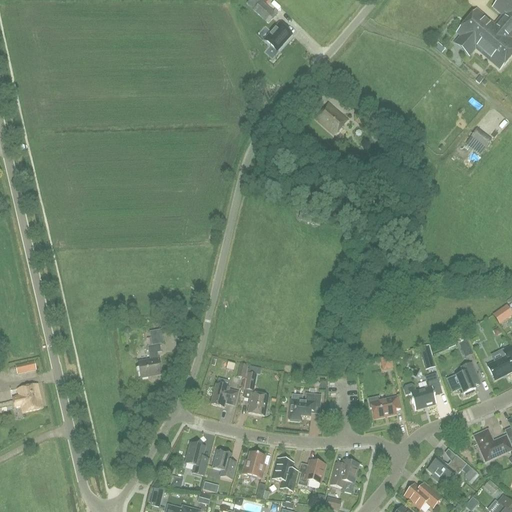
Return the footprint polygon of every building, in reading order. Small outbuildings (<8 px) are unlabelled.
[(256,0),(249,0),(246,4),(253,11),(268,25),(273,19),(276,16),(278,14),(275,11),(273,13),(264,6),(261,3),(261,2),(260,3),(256,0)] [(511,0),(501,0),(494,8),(504,17),(494,28),(476,12),(458,34),(462,37),(456,45),(468,56),(475,48),(500,69),(511,55),(511,42),(508,40),(511,35),(511,0)] [(278,25),(266,39),(274,47),(279,51),(283,46),(292,36),(281,26),(279,25),(278,25)] [(268,27),(262,31),(266,36),(272,32),(268,27)] [(334,137),(348,121),(328,105),(315,120),(334,137)] [(358,112),(355,116),(355,120),(369,132),(373,132),(377,128),(376,124),(362,112),(358,112)] [(477,129),(471,137),(485,149),(491,141),(477,129)] [(301,212),(300,214),(298,220),(311,225),(315,226),(315,225),(319,226),(321,220),(317,218),(318,216),(301,212)] [(511,310),(507,304),(494,314),(501,323),(511,314),(511,310)] [(158,354),(161,353),(160,345),(148,347),(150,361),(138,363),(140,379),(162,375),(159,359),(159,360),(158,354)] [(469,345),(468,345),(460,348),(465,359),(473,355),(469,345)] [(423,361),(425,371),(435,368),(429,347),(422,349),(425,361),(423,361)] [(502,352),(505,358),(487,367),(494,382),(511,372),(511,367),(510,363),(511,361),(511,351),(510,348),(502,352)] [(380,358),(381,366),(392,363),(391,356),(380,358)] [(17,375),(35,371),(33,363),(16,367),(17,375)] [(463,374),(456,377),(463,395),(475,390),(474,387),(479,384),(471,364),(461,369),(463,374)] [(241,366),(238,378),(245,379),(248,368),(241,366)] [(429,376),(432,386),(439,384),(436,374),(429,376)] [(248,375),(247,380),(245,390),(253,392),(256,376),(248,375)] [(22,414),(43,409),(37,385),(17,390),(19,398),(12,399),(14,408),(21,407),(22,414)] [(410,395),(415,411),(436,405),(434,398),(435,397),(432,388),(416,393),(414,387),(411,385),(405,387),(403,390),(405,397),(410,395)] [(229,389),(216,386),(211,405),(223,409),(225,404),(234,406),(238,394),(228,391),(229,389)] [(268,398),(252,395),(248,414),(264,418),(268,398)] [(310,415),(311,407),(320,408),(320,406),(321,396),(307,395),(306,403),(302,403),(302,397),(292,396),(292,402),(291,402),(290,402),(289,411),(290,411),(289,420),(300,421),(300,417),(310,418),(310,415)] [(370,410),(372,409),(374,420),(396,415),(395,411),(401,410),(398,398),(380,402),(379,398),(368,400),(370,410)] [(475,438),(486,462),(510,451),(505,439),(492,445),(487,433),(475,438)] [(204,449),(191,445),(186,465),(194,467),(192,474),(204,477),(209,460),(202,458),(204,449)] [(232,456),(217,452),(213,469),(222,472),(220,478),(232,481),(236,464),(230,463),(232,456)] [(263,466),(266,455),(259,454),(258,456),(250,454),(248,462),(246,461),(242,475),(261,480),(265,466),(263,466)] [(447,467),(438,459),(427,471),(433,477),(432,478),(442,487),(449,480),(449,481),(454,480),(466,466),(470,470),(465,477),(465,481),(468,484),(476,475),(477,475),(456,457),(447,467)] [(291,470),(292,464),(278,461),(273,480),(283,482),(281,489),(292,492),(295,479),(297,472),(291,470)] [(312,463),(310,462),(306,476),(300,474),(297,486),(307,488),(309,482),(320,485),(325,466),(323,466),(323,464),(312,461),(312,463)] [(336,464),(333,474),(330,486),(342,490),(344,483),(353,485),(358,466),(344,462),(343,466),(336,464)] [(498,489),(489,482),(483,489),(492,496),(498,489)] [(259,485),(255,500),(262,501),(266,487),(259,485)] [(419,490),(414,486),(405,497),(420,510),(426,503),(433,509),(440,500),(423,486),(419,490)] [(151,506),(159,508),(162,493),(155,491),(151,506)] [(511,511),(511,505),(503,498),(498,504),(501,507),(496,511),(511,511)] [(325,510),(333,511),(338,511),(341,502),(328,499),(325,510)] [(217,502),(215,509),(222,511),(224,504),(217,502)]
